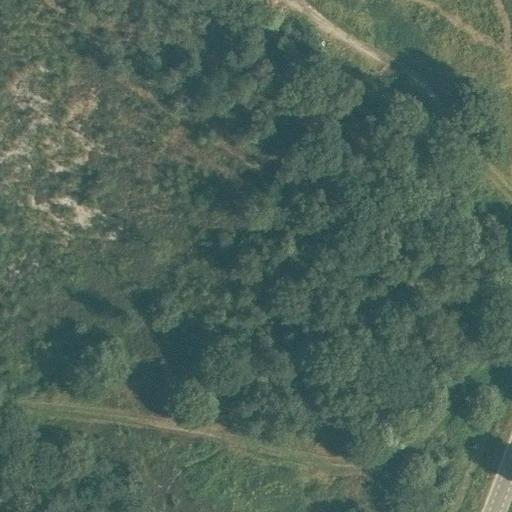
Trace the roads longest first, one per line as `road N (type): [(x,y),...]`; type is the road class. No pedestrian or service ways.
road 1 (track): [(511,345),(467,358),(422,427),(375,455),(322,455),(247,433)]
road 2 (track): [(247,433),(0,405)]
